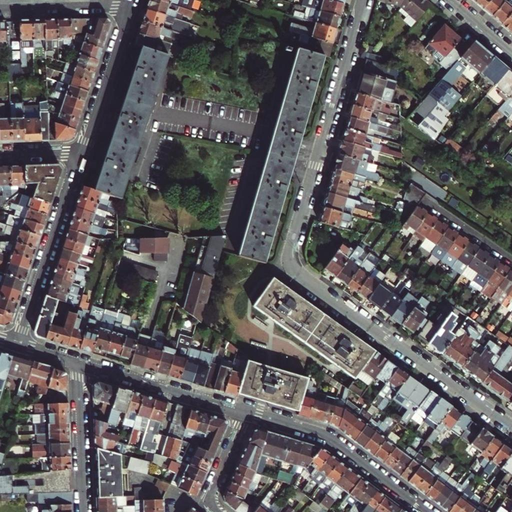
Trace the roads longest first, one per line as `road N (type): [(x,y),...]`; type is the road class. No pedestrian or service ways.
road 1 (residential): [(361,0),(290,263),(511,427)]
road 2 (residential): [(245,410),(328,437),(428,511)]
road 3 (residential): [(81,150),(19,343)]
road 4 (residential): [(79,362),(245,410)]
road 5 (residential): [(129,3),(81,150)]
road 6 (residential): [(79,362),(84,511)]
road 7 (residential): [(129,3),(0,8)]
